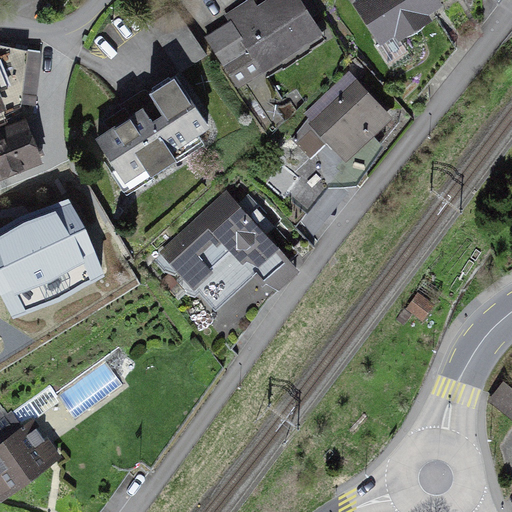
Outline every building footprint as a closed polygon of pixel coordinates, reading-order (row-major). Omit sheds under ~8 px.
[(316,37),(293,0),(274,0),(212,38),(240,83),(316,37)] [(432,0),(367,0),(359,6),(383,42),(397,32),(400,37),(427,20),(424,15),(437,6),(432,0)] [(160,104),(102,142),(127,181),(207,129),(176,82),(154,96),(160,104)] [(356,85),(314,125),(345,157),(387,118),(356,85)] [(28,125),(0,135),(0,176),(42,160),(28,125)] [(226,198),(164,254),(194,285),(235,248),(254,268),(274,250),(226,198)] [(23,227),(0,236),(0,303),(47,283),(23,227)] [(511,396),(505,391),(495,404),(511,416),(511,396)] [(0,405),(0,492),(5,499),(61,457),(32,420),(19,430),(0,405)]
